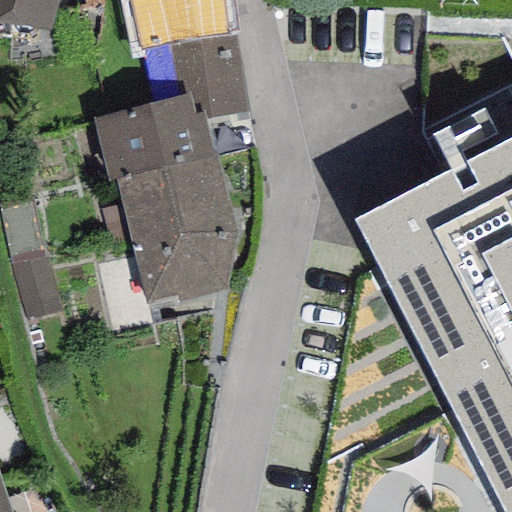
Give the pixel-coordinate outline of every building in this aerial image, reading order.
[(0,0),(0,28),(50,40),(61,0),(0,0)] [(171,48),(228,37),(224,0),(127,0),(139,54),(171,48)] [(228,37),(171,48),(182,100),(190,99),(194,121),(203,119),(205,126),(248,116),(235,37),(228,37)] [(110,186),(117,185),(218,162),(216,157),(213,157),(205,126),(203,119),(194,121),(190,99),(182,100),(94,126),(110,186)] [(511,511),(511,148),(345,234),(485,511),(511,511)] [(234,241),(218,162),(117,185),(146,312),(227,295),(234,241)] [(45,192),(10,200),(35,317),(71,309),(45,192)] [(0,511),(9,511),(0,484),(0,511)]
